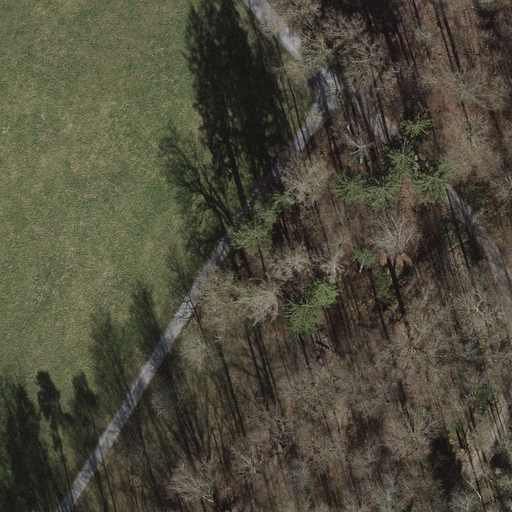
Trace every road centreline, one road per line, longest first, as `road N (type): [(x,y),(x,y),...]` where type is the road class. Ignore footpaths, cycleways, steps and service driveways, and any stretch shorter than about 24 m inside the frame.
road 1 (track): [(325,75),(64,511)]
road 2 (track): [(325,75),(486,225),(511,298)]
road 3 (track): [(511,402),(443,511)]
